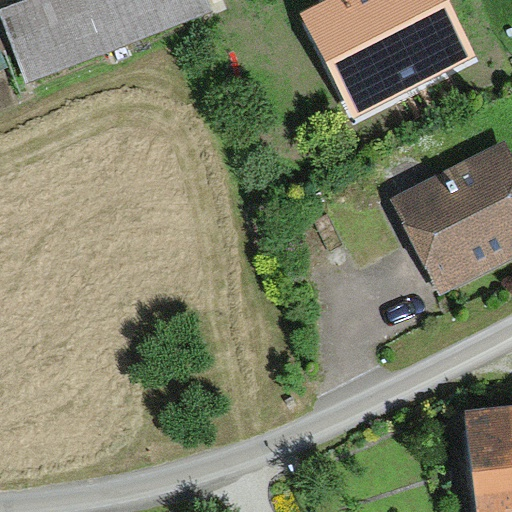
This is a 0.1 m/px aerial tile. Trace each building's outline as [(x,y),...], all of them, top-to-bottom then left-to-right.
[(36,0),(0,14),(0,16),(28,85),(214,15),(208,0),(36,0)] [(239,0),(208,0),(214,15),(241,5),(239,0)] [(448,0),(327,0),(303,13),(356,114),(475,52),(448,0)] [(511,156),(505,143),(390,201),(429,278),(439,297),(511,260),(511,156)] [(511,511),(511,413),(466,418),(476,511),(511,511)]
